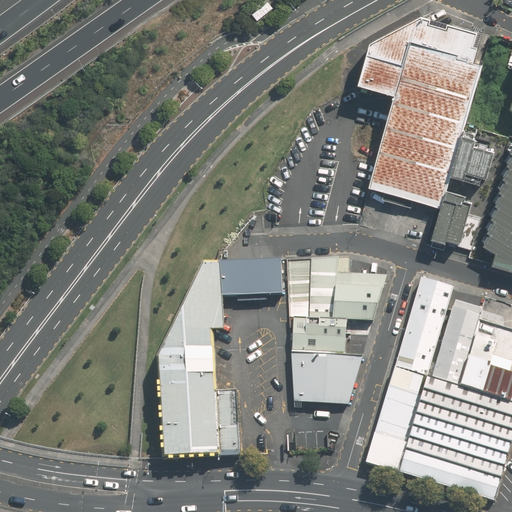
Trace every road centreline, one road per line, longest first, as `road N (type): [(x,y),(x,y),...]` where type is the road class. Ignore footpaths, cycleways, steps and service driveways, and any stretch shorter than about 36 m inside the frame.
road 1 (primary): [(0,385),(199,125),(293,41),(366,0)]
road 2 (residential): [(341,497),(410,256)]
road 3 (primary): [(341,497),(281,490),(162,497)]
road 4 (motorway): [(144,0),(0,100)]
road 5 (primary): [(0,459),(125,479),(162,497)]
road 6 (residential): [(410,256),(352,242),(245,247)]
road 7 (primary): [(162,497),(121,508),(0,492)]
